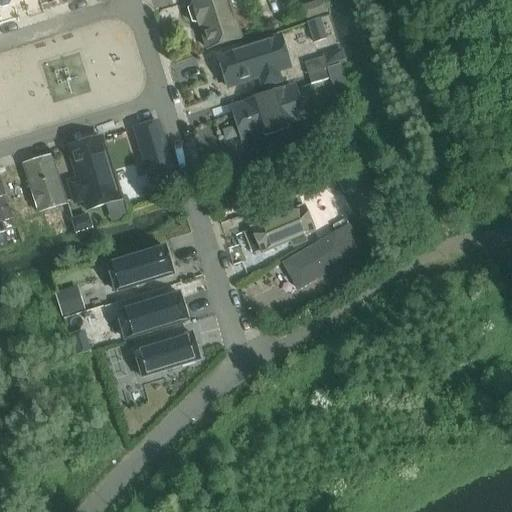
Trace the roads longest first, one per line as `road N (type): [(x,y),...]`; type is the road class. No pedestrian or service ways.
road 1 (residential): [(251,367),(166,102)]
road 2 (unclassified): [(102,511),(251,367)]
road 3 (residential): [(166,102),(0,152)]
road 4 (residential): [(0,47),(138,4)]
